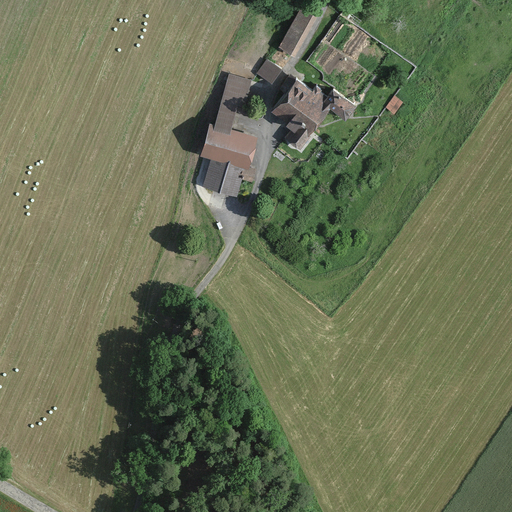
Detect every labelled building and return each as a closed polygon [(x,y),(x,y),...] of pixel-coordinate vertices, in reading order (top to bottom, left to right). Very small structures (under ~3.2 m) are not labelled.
[(315,13),(302,5),(279,44),(292,52),(315,13)] [(282,68),(268,59),(258,73),(272,83),(282,68)] [(250,80),(230,74),(215,123),(235,129),(250,80)] [(295,124),(287,136),(300,146),(329,105),(346,117),(357,101),(333,84),(326,94),(298,74),(273,109),(295,124)] [(396,93),(387,106),(396,111),(405,98),(396,93)] [(215,123),(209,121),(199,152),(212,156),(203,184),(235,193),(244,165),(247,166),(256,136),(235,129),(215,123)]
